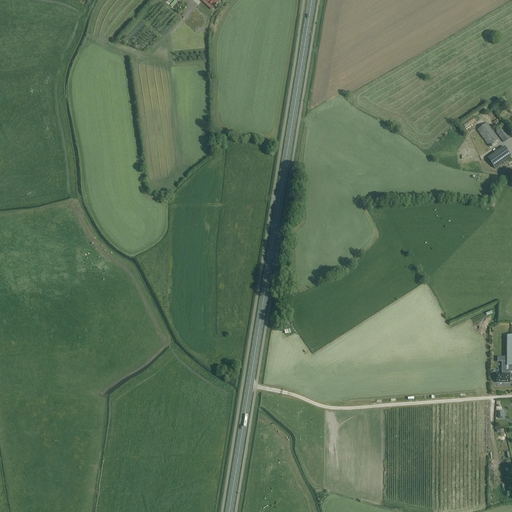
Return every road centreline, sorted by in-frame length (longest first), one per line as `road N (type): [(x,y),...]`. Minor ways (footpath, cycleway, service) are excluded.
road 1 (primary): [(228,511),(311,0)]
road 2 (track): [(249,386),(334,408),(511,396)]
